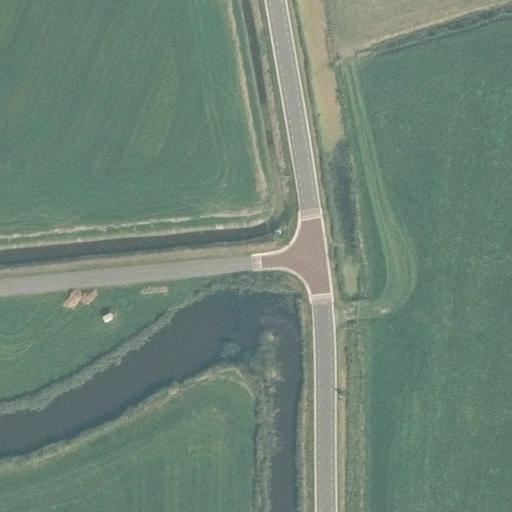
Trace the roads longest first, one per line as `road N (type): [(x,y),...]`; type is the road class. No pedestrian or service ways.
road 1 (unclassified): [(0,288),(315,258)]
road 2 (tertiary): [(315,258),(273,0)]
road 3 (tertiary): [(326,511),(315,258)]
